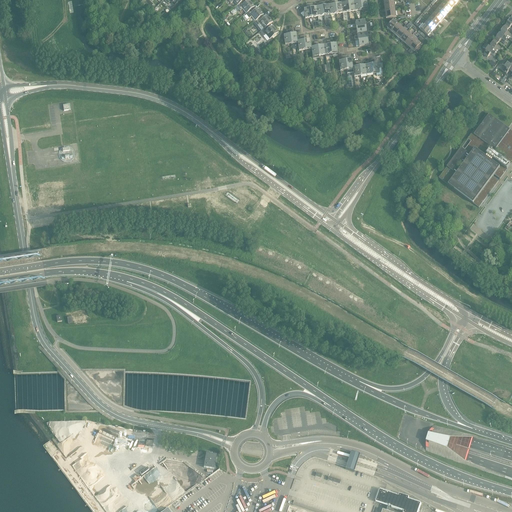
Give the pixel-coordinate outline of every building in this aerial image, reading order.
[(255,7),(249,0),(244,4),(242,2),(237,6),(240,11),(243,9),(246,13),(251,9),(255,7)] [(343,13),(342,4),(338,5),(337,0),(336,0),(335,0),(337,14),(343,13)] [(355,12),(354,2),(351,3),(350,0),(347,0),(349,12),(355,12)] [(456,5),(450,0),(446,0),(444,3),(452,9),(456,5)] [(318,17),(317,8),(313,8),(313,3),(310,4),(312,18),(318,17)] [(452,9),(444,3),(440,7),(448,14),(452,9)] [(448,14),(440,7),(436,12),(444,18),(448,14)] [(264,15),(258,8),(253,12),(251,9),(246,13),(246,14),(249,19),(252,16),(256,21),(260,17),(264,15)] [(444,18),(436,12),(432,16),(440,23),(444,18)] [(273,22),(267,15),(262,20),(260,17),(256,21),(255,22),(258,26),(261,24),(264,29),(266,28),(273,22)] [(440,23),(432,16),(428,21),(436,27),(440,23)] [(392,32),(398,25),(394,21),(387,28),(392,32)] [(436,27),(428,21),(424,25),(432,32),(436,27)] [(403,29),(398,25),(392,32),(396,36),(403,29)] [(432,32),(424,25),(420,30),(428,36),(432,32)] [(270,40),(278,33),(273,26),(268,30),(266,28),(264,29),(260,32),(264,37),(266,35),(270,40)] [(508,33),(508,31),(509,29),(505,26),(501,32),(501,34),(507,38),(510,35),(508,33)] [(366,30),(371,30),(370,27),(356,29),(357,35),(367,34),(366,30)] [(401,40),(407,32),(403,29),(396,36),(401,40)] [(298,43),(298,42),(297,34),(293,34),(292,30),(289,30),(292,44),(298,43)] [(405,44),(412,36),(407,32),(401,40),(405,44)] [(507,38),(501,34),(499,34),(495,40),(499,43),(500,41),(503,40),(505,42),(507,38)] [(312,49),(311,48),(311,42),(310,40),(307,40),(306,36),(303,36),(305,50),(312,49)] [(417,40),(412,36),(405,44),(410,48),(417,40)] [(368,46),(368,43),(373,42),(372,39),(358,41),(359,48),(368,46)] [(338,53),(337,44),(333,45),(333,40),(330,40),(332,54),(338,53)] [(421,44),(417,40),(410,48),(415,52),(421,44)] [(497,47),(497,45),(499,43),(495,40),(490,46),(491,48),(497,53),(500,49),(497,47)] [(326,55),(324,46),(321,46),(320,42),(317,42),(319,56),(326,55)] [(497,53),(491,48),(486,45),(483,48),(486,50),(486,52),(484,55),(488,58),(490,55),(492,55),(494,57),(497,53)] [(353,69),(353,68),(352,60),(349,60),(348,56),(345,56),(347,70),(353,69)] [(379,73),(379,69),(378,64),(375,65),(374,60),(371,60),(373,74),(379,73)] [(511,68),(511,65),(509,64),(507,62),(505,61),(502,65),(505,67),(505,69),(503,71),(507,74),(509,70),(511,68)] [(367,75),(365,66),(362,66),(362,62),(359,62),(361,76),(367,75)] [(450,162),(439,178),(448,185),(473,204),(479,208),(480,206),(498,181),(497,180),(492,177),(493,175),(500,179),(506,170),(507,171),(511,163),(511,131),(508,129),(507,129),(487,113),(484,117),(477,126),(471,134),(472,134),(471,135),(470,136),(469,138),(473,141),(465,152),(460,149),(459,151),(453,159),(450,162)] [(467,458),(471,445),(472,443),(473,438),(474,436),(434,425),(433,429),(432,429),(429,437),(428,437),(427,438),(427,439),(429,439),(426,448),(427,448),(426,451),(465,465),(466,462),(467,458)] [(214,469),(216,455),(208,454),(208,456),(206,455),(203,468),(214,469)] [(421,504),(408,500),(409,498),(399,494),(399,497),(380,490),(376,502),(404,511),(405,511),(418,511),(419,508),(421,504)]
